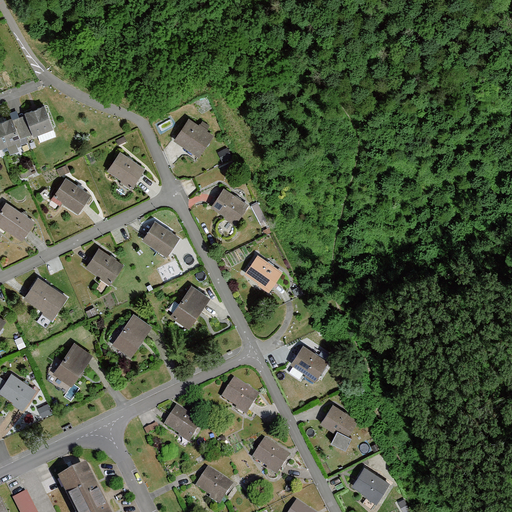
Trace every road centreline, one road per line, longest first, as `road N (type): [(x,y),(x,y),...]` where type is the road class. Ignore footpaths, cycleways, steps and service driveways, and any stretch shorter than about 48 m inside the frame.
road 1 (residential): [(0,278),(174,194)]
road 2 (residential): [(50,80),(140,121),(174,194)]
road 3 (residential): [(174,194),(254,353)]
road 4 (residential): [(254,353),(335,511)]
road 5 (unclassified): [(106,424),(254,353)]
